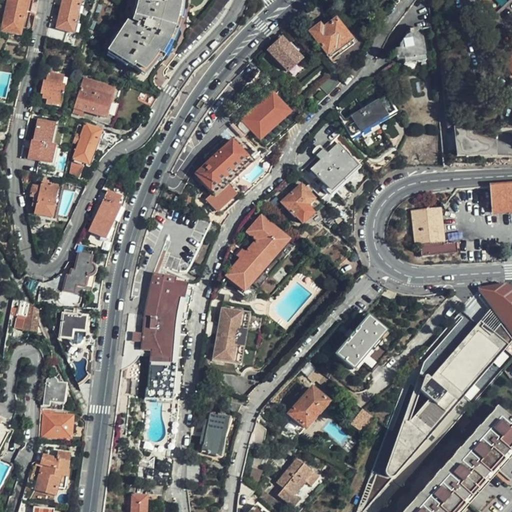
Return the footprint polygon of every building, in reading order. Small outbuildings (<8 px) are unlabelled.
[(28,26),(33,0),(7,0),(1,31),(22,36),(24,26),(28,26)] [(49,26),(48,33),(65,38),(67,32),(73,33),(81,0),(62,0),(55,27),(49,26)] [(136,0),(136,5),(130,26),(126,25),(108,52),(132,69),(134,67),(144,73),(157,55),(160,56),(168,42),(173,29),(169,27),(174,11),(178,11),(179,0),(136,0)] [(216,0),(201,19),(172,50),(177,56),(193,42),(211,24),(221,12),(229,0),(216,0)] [(322,31),(332,23),(329,19),(319,26),(322,31)] [(336,50),(349,41),(336,21),(332,23),(322,31),(319,26),(309,33),(325,55),(335,49),(336,50)] [(403,65),(425,61),(419,28),(409,30),(409,34),(406,35),(398,46),(399,49),(394,50),(396,61),(403,60),(403,65)] [(496,54),(506,46),(497,36),(488,44),(496,54)] [(268,51),(271,55),(286,72),(300,60),(281,39),(268,51)] [(353,45),(349,41),(336,50),(335,49),(325,55),(329,61),(353,45)] [(511,42),(511,41),(506,46),(496,54),(511,72),(511,75),(510,77),(511,78),(511,42)] [(259,72),(250,62),(241,73),(249,82),(259,72)] [(16,85),(17,76),(6,74),(4,82),(16,85)] [(58,107),(64,86),(61,86),(63,78),(48,74),(45,83),(43,82),(40,93),(42,94),(41,98),(45,99),(44,103),(58,107)] [(324,79),(333,89),(339,83),(330,74),(324,79)] [(115,89),(84,78),(73,112),(81,115),(83,110),(112,121),(119,102),(112,100),(115,89)] [(317,85),(327,95),(331,91),(333,89),(324,79),(317,85)] [(153,104),(159,96),(144,91),(141,101),(153,104)] [(234,125),(236,128),(273,98),(270,95),(234,125)] [(385,95),(342,122),(352,138),(395,111),(385,95)] [(256,151),(292,122),(273,98),(236,128),(241,134),(256,151)] [(23,158),(21,172),(35,175),(38,162),(51,165),(55,146),(51,145),(56,125),(38,120),(33,140),(31,140),(27,159),(23,158)] [(256,151),(260,154),(294,125),(292,122),(256,151)] [(466,124),(453,126),(457,156),(497,156),(497,140),(466,124)] [(78,137),(76,146),(71,160),(83,164),(89,149),(94,151),(101,131),(82,125),(78,137)] [(106,142),(116,145),(120,135),(110,131),(106,142)] [(365,158),(360,153),(342,133),(335,139),(339,144),(327,155),(320,148),(314,154),(321,161),(308,173),(304,168),(298,174),(321,200),(365,158)] [(78,137),(73,136),(71,141),(70,144),(76,146),(78,137)] [(239,136),(232,142),(240,151),(246,145),(239,136)] [(239,152),(240,151),(232,142),(228,145),(224,140),(214,149),(218,154),(194,175),(210,192),(204,198),(217,212),(223,206),(220,203),(227,196),(230,199),(236,194),(230,186),(224,179),(246,159),(239,152)] [(246,145),(240,151),(239,152),(246,159),(252,165),(253,164),(259,159),(246,145)] [(89,149),(83,164),(89,166),(94,151),(89,149)] [(230,186),(252,165),(246,159),(224,179),(230,186)] [(79,177),(82,167),(70,163),(70,174),(79,177)] [(78,205),(86,187),(71,183),(69,192),(65,191),(60,215),(68,217),(74,203),(78,205)] [(511,184),(490,186),(493,214),(511,212),(511,184)] [(53,207),(57,189),(41,186),(40,189),(33,187),(31,197),(34,198),(32,207),(36,208),(34,215),(52,219),(55,208),(53,207)] [(306,207),(314,201),(301,186),(291,195),(287,198),(282,203),(294,217),(295,216),(306,207)] [(118,207),(121,199),(107,192),(89,233),(106,239),(120,208),(118,207)] [(306,207),(295,216),(302,224),(312,215),(306,207)] [(446,245),(442,207),(413,210),(416,246),(423,245),(424,249),(422,249),(422,257),(457,253),(457,244),(446,245)] [(245,253),(240,258),(225,276),(243,291),(289,242),(261,217),(245,233),(255,242),(245,253)] [(236,256),(240,258),(245,253),(241,250),(236,256)] [(92,258),(71,253),(67,261),(76,263),(74,273),(71,272),(69,278),(67,277),(63,291),(73,294),(76,286),(84,289),(87,276),(91,275),(93,273),(93,271),(93,269),(91,267),(89,267),(92,258)] [(61,276),(57,275),(55,278),(50,281),(46,282),(45,289),(62,293),(63,291),(67,277),(61,276)] [(130,317),(124,364),(129,364),(133,362),(137,357),(140,351),(151,352),(147,386),(145,388),(144,400),(171,403),(178,329),(185,330),(193,285),(186,285),(152,278),(146,319),(130,317)] [(500,322),(511,338),(511,289),(501,286),(476,291),(481,297),(486,303),(500,322)] [(35,332),(38,310),(21,301),(16,317),(24,319),(21,329),(35,332)] [(213,358),(233,361),(240,314),(221,311),(213,358)] [(510,342),(488,312),(476,326),(419,390),(427,400),(407,425),(424,439),(462,396),(503,350),(510,342)] [(240,314),(233,361),(241,362),(248,315),(240,314)] [(83,343),(86,318),(62,315),(59,337),(70,339),(70,343),(73,346),(75,347),(79,347),(83,343)] [(393,476),(424,439),(407,425),(427,400),(419,390),(476,326),(465,316),(421,366),(385,472),(385,477),(393,476)] [(11,327),(21,329),(24,319),(16,317),(14,317),(11,327)] [(353,371),(386,332),(369,318),(336,356),(353,371)] [(87,375),(82,362),(72,365),(78,379),(87,375)] [(43,409),(53,411),(54,408),(55,403),(63,404),(64,404),(66,385),(56,383),(56,381),(55,380),(53,379),(49,378),(47,380),(43,409)] [(313,387),(311,389),(305,384),(283,408),(310,431),(332,405),(313,387)] [(243,414),(247,406),(227,399),(224,406),(243,414)] [(363,408),(351,423),(362,432),(374,417),(363,408)] [(164,446),(174,447),(174,439),(178,411),(169,410),(164,446)] [(509,421),(497,410),(404,511),(456,511),(511,451),(511,420),(511,419),(509,421)] [(71,439),(73,425),(73,417),(45,413),(42,436),(71,439)] [(201,452),(216,458),(226,418),(210,416),(201,452)] [(460,511),(511,455),(511,451),(456,511),(460,511)] [(33,453),(31,461),(41,464),(34,489),(55,495),(57,488),(64,489),(69,454),(58,452),(56,459),(33,453)] [(306,483),(314,473),(298,459),(277,483),(283,488),(277,495),(292,508),(299,500),(294,496),(306,483)] [(249,465),(245,478),(256,480),(258,467),(249,465)] [(319,477),(314,473),(306,483),(311,487),(319,477)] [(137,475),(136,485),(149,486),(151,487),(151,481),(144,480),(145,475),(137,475)] [(151,487),(149,486),(148,495),(159,496),(159,488),(151,487)] [(255,491),(271,507),(277,502),(260,486),(255,491)] [(146,511),(148,497),(133,495),(131,511),(146,511)] [(159,511),(161,498),(148,497),(146,511),(159,511)]
